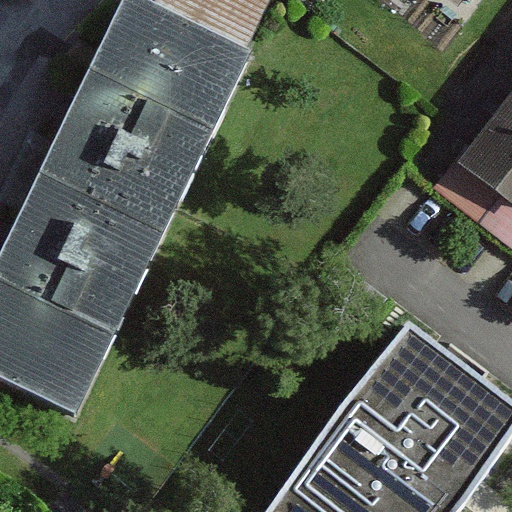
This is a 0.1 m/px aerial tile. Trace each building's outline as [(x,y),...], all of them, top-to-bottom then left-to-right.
[(153,0),(148,13),(237,56),(263,0),(153,0)] [(148,13),(125,3),(0,264),(0,380),(74,416),(244,59),(237,56),(148,13)] [(511,138),(511,100),(493,124),(511,138)] [(511,205),(511,138),(493,124),(461,165),(511,205)] [(511,217),(496,206),(479,228),(511,254),(511,217)] [(456,511),(461,507),(511,435),(511,410),(411,331),(340,415),(271,511),(456,511)]
